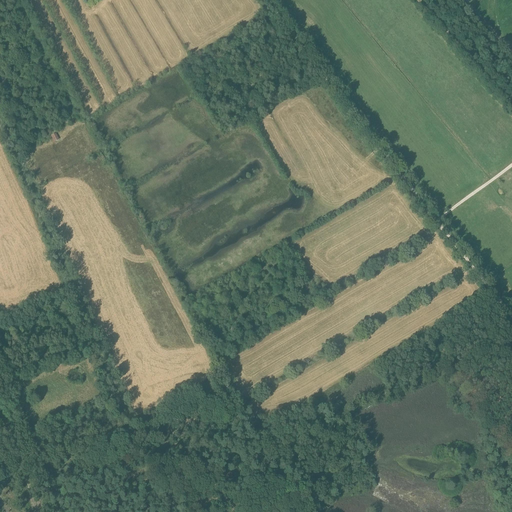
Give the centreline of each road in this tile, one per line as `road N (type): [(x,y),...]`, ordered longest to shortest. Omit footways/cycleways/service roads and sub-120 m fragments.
road 1 (track): [(0,121),(147,462),(178,481),(197,511)]
road 2 (track): [(266,0),(511,319)]
